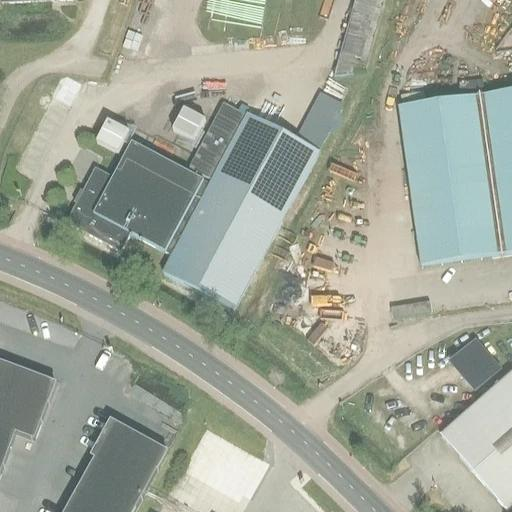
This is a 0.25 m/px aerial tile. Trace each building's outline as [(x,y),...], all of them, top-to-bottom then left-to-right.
[(385,0),(356,0),(334,80),(364,77),(385,0)] [(502,261),(503,261),(502,258),(511,257),(511,94),(480,99),(480,97),(479,97),(479,99),(398,110),(421,270),(501,259),(502,261)] [(76,207),(66,226),(121,255),(130,237),(172,260),(163,277),(233,315),(319,155),(315,153),(249,118),(248,119),(223,106),(187,175),(131,146),(113,181),(95,171),(87,186),(83,194),(76,207)] [(184,112),(173,133),(194,144),(205,123),(184,112)] [(107,124),(96,145),(117,156),(129,135),(107,124)] [(393,325),(432,318),(430,305),(390,312),(393,325)] [(450,366),(474,394),(499,372),(475,345),(450,366)] [(0,366),(0,478),(16,437),(35,444),(56,387),(0,366)] [(511,375),(441,438),(505,511),(508,511),(511,508),(511,375)] [(94,462),(66,511),(135,511),(167,456),(111,425),(91,460),(94,462)]
